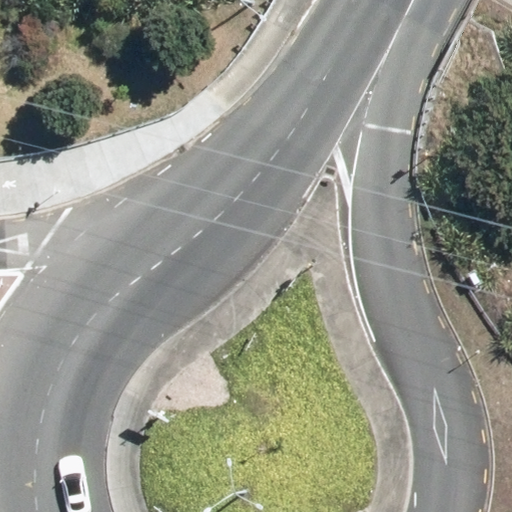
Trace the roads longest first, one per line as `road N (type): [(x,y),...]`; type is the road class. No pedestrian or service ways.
road 1 (primary): [(366,58),(357,124),(363,197),(373,246),(443,421),(435,511)]
road 2 (primary): [(24,458),(47,366),(84,323),(180,247)]
road 3 (primary): [(180,247),(255,184),(366,58)]
road 4 (residential): [(0,249),(180,247)]
